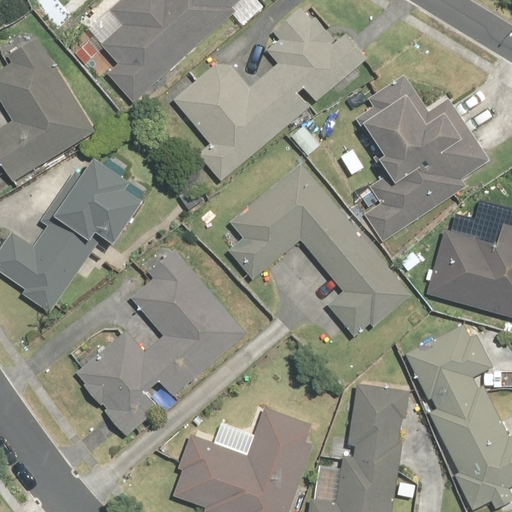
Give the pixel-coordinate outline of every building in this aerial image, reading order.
[(112,69),(140,101),(241,10),(238,7),(245,0),(124,0),(116,7),(126,18),(106,36),(125,57),(112,69)] [(207,153),(228,178),(375,57),(353,30),(344,38),(315,3),(280,32),(286,39),(275,48),(286,61),(254,87),(231,59),(179,102),(215,146),(207,153)] [(0,189),(100,128),(45,37),(10,58),(15,67),(0,76),(0,84),(18,114),(0,125),(0,189)] [(391,243),(471,185),(467,178),(495,159),(452,97),(433,111),(416,88),(412,90),(402,77),(373,98),(378,105),(362,116),(387,151),(381,156),(394,174),(374,188),(386,204),(371,215),(391,243)] [(312,124),(296,137),(311,155),(326,141),(312,124)] [(15,232),(0,253),(0,265),(34,290),(30,296),(52,312),(109,229),(126,241),(157,196),(133,179),(140,170),(107,147),(89,173),(82,168),(49,216),(56,221),(38,247),(15,232)] [(417,292),(310,163),(308,161),(238,219),(253,238),(238,250),(258,275),(307,235),(351,289),(335,302),(360,333),(375,320),(379,324),(417,292)] [(454,227),(436,292),(511,313),(511,225),(511,226),(507,242),(454,227)] [(253,331),(176,241),(147,266),(158,280),(140,295),(172,332),(150,351),(132,330),(79,375),(130,435),(253,331)] [(480,323),(411,352),(475,509),(496,500),(499,507),(511,501),(511,424),(494,381),(484,385),(479,374),(498,366),(480,323)] [(417,388),(363,383),(355,455),(349,454),(345,499),(316,496),(314,511),(401,511),(411,414),(414,415),(417,388)] [(296,511),(322,441),(312,438),(316,427),(269,410),(254,452),(200,433),(180,491),(215,503),(212,510),(217,511),(296,511)]
